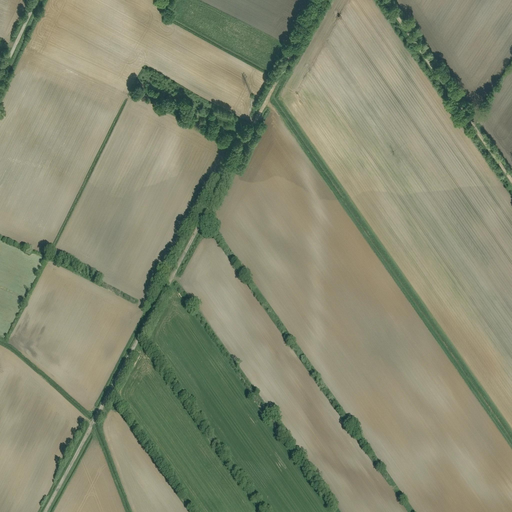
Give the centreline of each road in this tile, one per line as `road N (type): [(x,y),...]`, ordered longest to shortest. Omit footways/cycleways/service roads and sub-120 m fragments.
road 1 (unclassified): [(322,0),(44,511)]
road 2 (residential): [(511,181),(384,0)]
